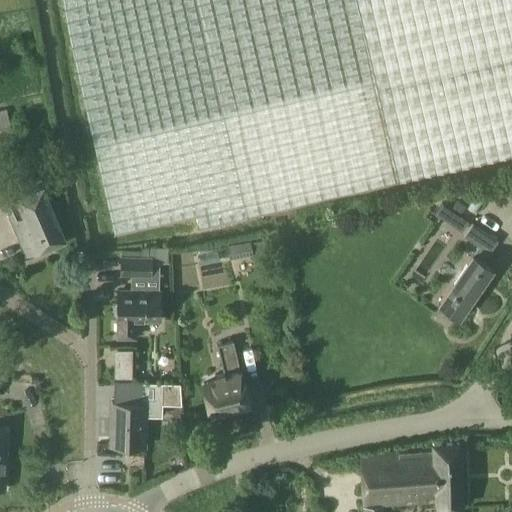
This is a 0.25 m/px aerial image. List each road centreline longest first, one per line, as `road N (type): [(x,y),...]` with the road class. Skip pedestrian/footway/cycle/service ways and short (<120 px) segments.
road 1 (unclassified): [(141,511),(164,493),(237,464),(467,422)]
road 2 (unclassified): [(87,511),(90,267)]
